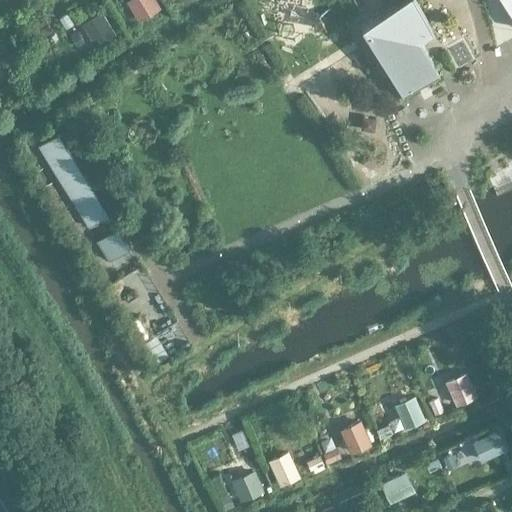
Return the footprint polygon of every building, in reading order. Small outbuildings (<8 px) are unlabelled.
[(158,0),(128,0),(138,19),(162,7),(158,0)] [(439,75),(419,40),(433,32),(415,0),(403,0),(361,24),(402,96),(439,75)] [(511,0),(503,0),(511,14),(511,0)] [(102,11),(86,21),(98,41),(114,31),(102,11)] [(109,214),(58,132),(38,145),(88,227),(109,214)] [(98,237),(108,258),(131,247),(120,226),(98,237)] [(446,378),(456,404),(478,395),(468,369),(446,378)] [(386,407),(392,419),(402,415),(407,426),(427,416),(416,393),(386,407)] [(341,427),(352,452),(373,443),(362,418),(341,427)] [(499,428),(473,441),(482,460),(508,447),(499,428)] [(281,484),(301,474),(289,448),(269,458),(281,484)] [(257,468),(232,477),(240,500),(266,491),(257,468)] [(390,500),(416,492),(409,471),(383,479),(390,500)] [(355,494),(339,501),(344,511),(359,511),(363,511),(355,494)]
